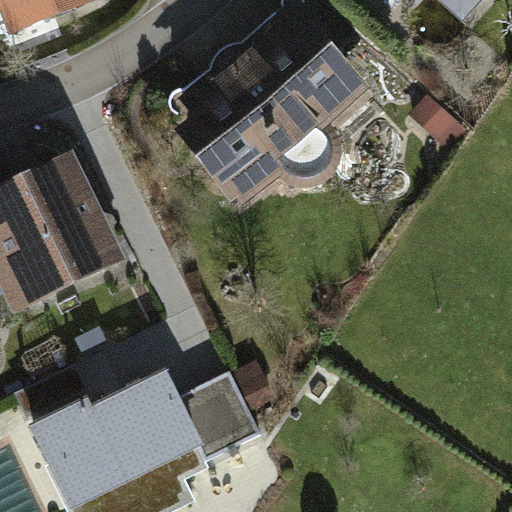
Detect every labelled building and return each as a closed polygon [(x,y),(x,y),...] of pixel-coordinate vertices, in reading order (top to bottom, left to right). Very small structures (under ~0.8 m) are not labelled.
[(105,41),(89,0),(0,0),(0,37),(14,74),(105,41)] [(511,2),(511,0),(395,0),(463,59),(511,2)] [(169,176),(227,237),(264,201),(286,220),(302,225),(322,220),(337,204),(339,183),(335,167),(319,149),(364,107),(306,46),(169,176)] [(121,305),(68,189),(0,219),(0,298),(23,349),(121,305)] [(0,477),(0,511),(138,511),(195,482),(203,498),(256,471),(224,408),(175,433),(158,398),(0,477)]
